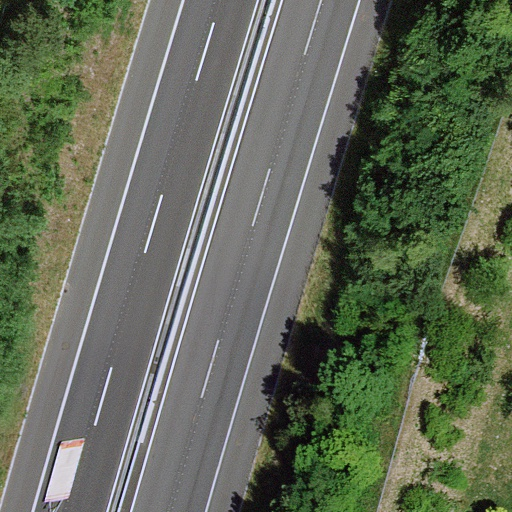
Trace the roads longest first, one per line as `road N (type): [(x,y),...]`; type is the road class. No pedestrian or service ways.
road 1 (motorway): [(171,511),(322,0)]
road 2 (motorway): [(217,0),(67,511)]
